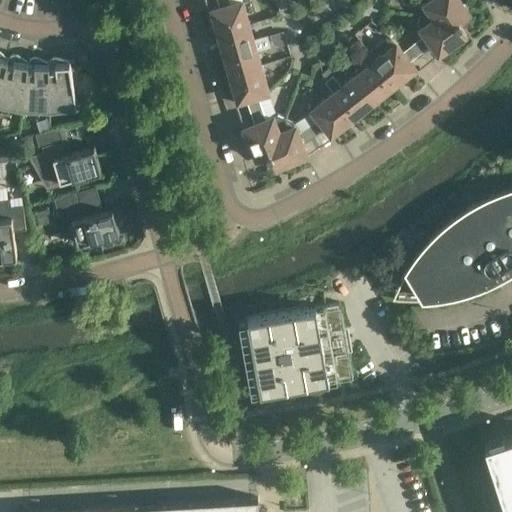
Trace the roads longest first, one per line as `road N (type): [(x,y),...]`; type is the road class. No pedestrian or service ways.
road 1 (unclassified): [(165,257),(203,427),(225,455),(371,433),(511,392)]
road 2 (residential): [(165,257),(102,44),(81,29),(0,22)]
road 3 (residential): [(241,218),(269,217),(364,165),(451,100),(511,41)]
road 4 (residential): [(241,218),(223,197),(166,0)]
road 5 (residential): [(165,257),(0,293)]
